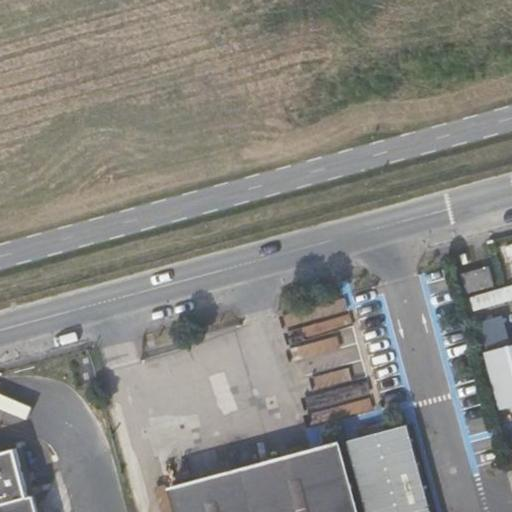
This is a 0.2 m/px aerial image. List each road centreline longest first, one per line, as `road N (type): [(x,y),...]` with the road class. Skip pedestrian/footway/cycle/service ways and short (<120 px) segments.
road 1 (unclassified): [(511,192),(0,330)]
road 2 (unknown): [(365,231),(454,486),(511,508)]
